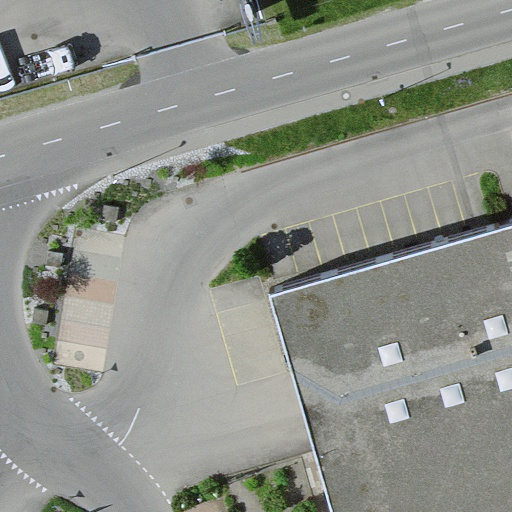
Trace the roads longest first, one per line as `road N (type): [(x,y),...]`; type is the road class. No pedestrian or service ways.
road 1 (unclassified): [(511,9),(0,154)]
road 2 (residential): [(0,371),(24,415),(117,511)]
